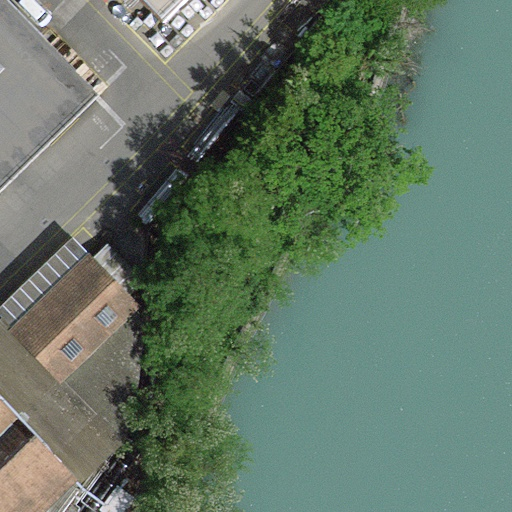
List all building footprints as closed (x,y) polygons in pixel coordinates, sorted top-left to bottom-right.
[(7,0),(0,0),(0,198),(98,96),(7,0)] [(152,0),(174,24),(199,0),(152,0)] [(94,257),(22,331),(69,378),(141,305),(94,257)] [(0,441),(26,416),(0,390),(0,441)] [(0,511),(49,511),(83,480),(40,435),(0,474),(0,511)]
